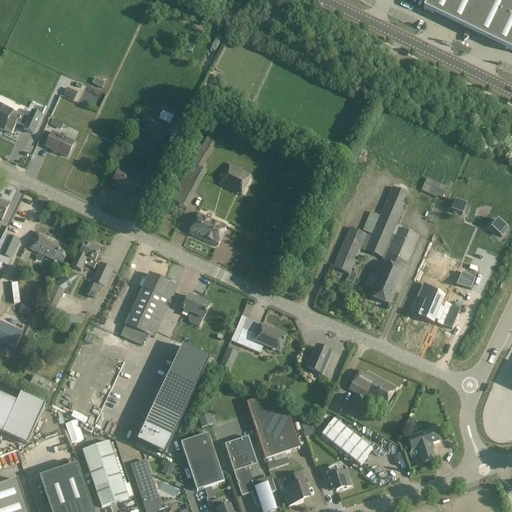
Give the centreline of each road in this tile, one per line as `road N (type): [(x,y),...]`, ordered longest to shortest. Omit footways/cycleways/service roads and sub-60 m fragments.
road 1 (unclassified): [(472,387),(0,168)]
road 2 (tertiary): [(511,91),(325,0)]
road 3 (unclassified): [(359,511),(483,470)]
